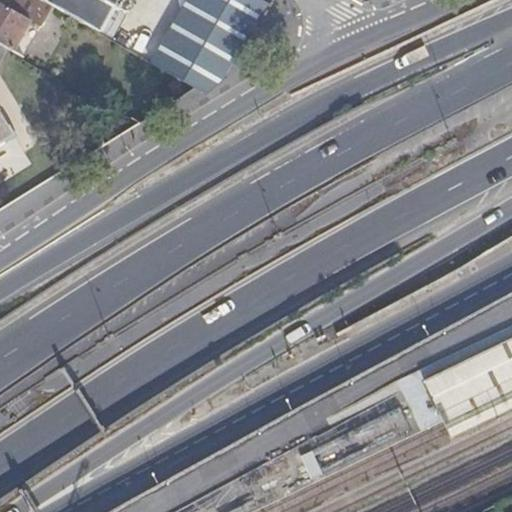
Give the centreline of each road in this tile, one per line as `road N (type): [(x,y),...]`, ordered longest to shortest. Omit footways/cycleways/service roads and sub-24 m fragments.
road 1 (motorway): [(0,459),(239,303),(511,155)]
road 2 (motorway): [(511,61),(343,150),(0,355)]
road 3 (motorway): [(511,19),(269,132),(0,291)]
road 4 (motorway): [(31,511),(129,433),(511,207)]
road 5 (tertiary): [(69,511),(511,274)]
road 6 (tertiary): [(357,42),(279,82),(0,258)]
